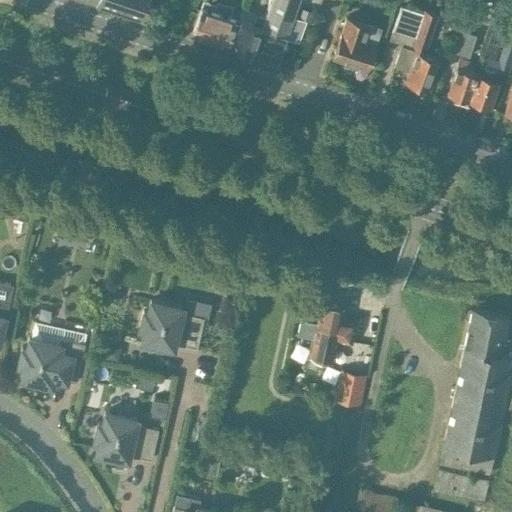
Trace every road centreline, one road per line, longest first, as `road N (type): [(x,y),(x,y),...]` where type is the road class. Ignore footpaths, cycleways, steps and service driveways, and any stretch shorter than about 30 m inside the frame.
road 1 (secondary): [(511,236),(0,60)]
road 2 (residential): [(511,165),(24,0)]
road 3 (residential): [(104,511),(52,438),(0,398)]
